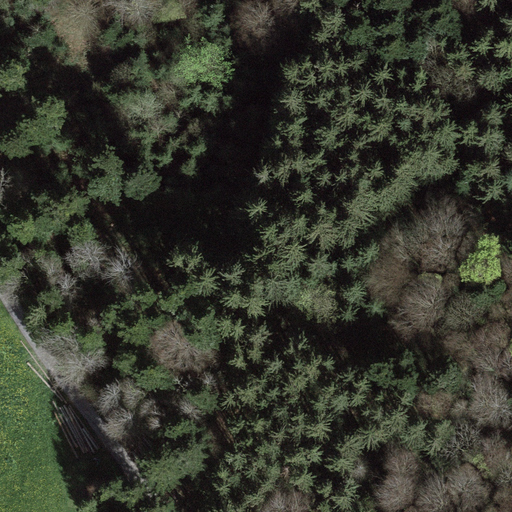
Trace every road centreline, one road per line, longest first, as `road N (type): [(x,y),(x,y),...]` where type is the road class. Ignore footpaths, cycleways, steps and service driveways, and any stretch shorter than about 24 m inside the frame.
road 1 (track): [(0,266),(59,368),(161,511)]
road 2 (track): [(407,511),(511,439)]
